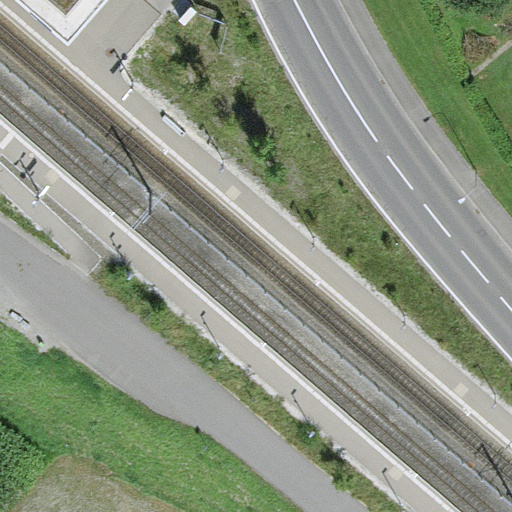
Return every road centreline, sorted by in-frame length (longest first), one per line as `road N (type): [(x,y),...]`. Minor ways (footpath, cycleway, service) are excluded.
road 1 (unclassified): [(344,511),(251,431),(0,256)]
road 2 (primary): [(295,0),(363,118),(511,307)]
